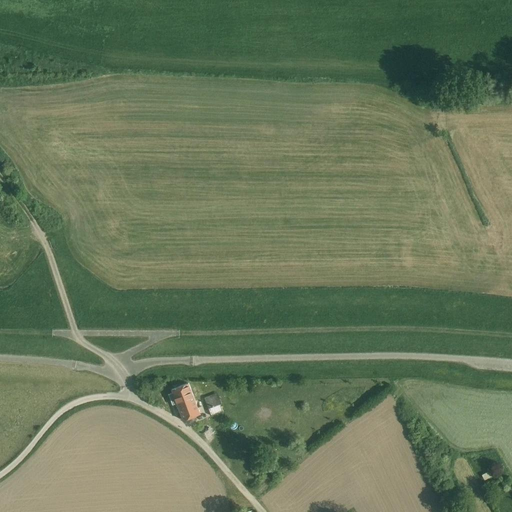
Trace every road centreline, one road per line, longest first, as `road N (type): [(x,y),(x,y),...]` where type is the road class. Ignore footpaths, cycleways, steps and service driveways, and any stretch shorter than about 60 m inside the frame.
road 1 (track): [(0,357),(121,369),(253,357),(511,363)]
road 2 (residential): [(0,473),(60,411),(91,398),(130,397),(194,436),(261,511)]
